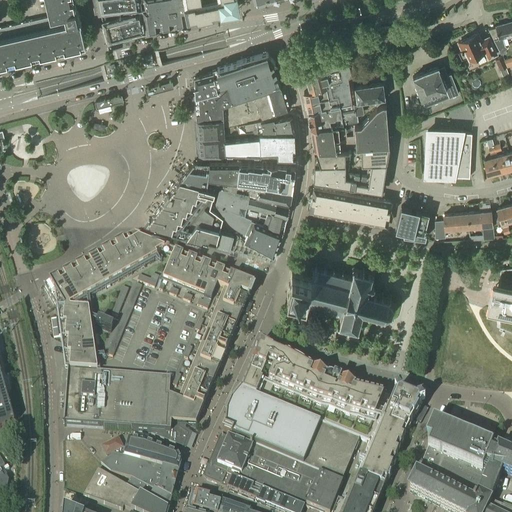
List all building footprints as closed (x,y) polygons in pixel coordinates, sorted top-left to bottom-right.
[(25,0),(19,0),(16,1),(18,11),(28,9),(25,0)] [(74,0),(50,0),(53,14),(67,11),(76,8),(74,0)] [(96,0),(99,13),(100,12),(122,10),(140,8),(138,0),(96,0)] [(138,0),(140,8),(142,8),(146,31),(187,20),(186,12),(185,12),(182,0),(138,0)] [(183,0),(186,12),(187,20),(197,19),(213,15),(222,13),(222,12),(239,9),(237,0),(183,0)] [(0,66),(86,46),(77,8),(76,8),(67,11),(53,14),(0,26),(0,66)] [(122,10),(100,12),(108,41),(146,31),(142,8),(140,8),(122,10)] [(499,39),(494,40),(501,56),(502,56),(507,47),(505,46),(504,45),(503,38),(506,37),(507,38),(511,36),(511,20),(495,26),(495,27),(499,39)] [(389,27),(377,28),(378,35),(390,34),(389,27)] [(462,49),(457,51),(461,59),(467,56),(468,58),(485,50),(488,58),(496,54),(488,37),(481,41),(477,33),(458,42),(462,49)] [(134,42),(117,46),(119,53),(136,49),(134,42)] [(237,62),(212,69),(213,71),(216,84),(224,82),(273,66),(277,64),(267,51),(236,60),(237,62)] [(310,90),(304,91),(308,110),(308,109),(328,106),(355,101),(351,77),(355,74),(350,56),(327,62),(304,68),(310,90)] [(507,66),(502,56),(501,56),(495,59),(500,69),(507,66)] [(273,66),(224,82),(227,92),(277,76),(273,66)] [(438,66),(412,76),(424,106),(425,108),(450,99),(449,97),(458,94),(450,74),(447,75),(442,77),(438,67),(438,66)] [(213,71),(194,76),(195,96),(218,90),(216,84),(213,71)] [(277,76),(227,92),(230,103),(254,95),(280,87),(277,76)] [(171,78),(144,85),(146,95),(174,88),(171,78)] [(218,90),(195,96),(196,119),(223,117),(223,121),(224,121),(224,118),(223,105),(230,103),(227,92),(224,82),(216,84),(218,90)] [(382,82),(355,86),(357,101),(357,102),(361,101),(384,98),(382,82)] [(223,117),(196,119),(199,153),(225,153),(266,154),(266,155),(278,156),(295,156),(294,131),(266,131),(256,131),(256,130),(253,131),(225,133),(223,126),(278,115),(277,111),(289,108),(283,86),(280,87),(254,95),(230,103),(223,105),(224,118),(224,121),(223,121),(223,117)] [(121,91),(94,99),(96,108),(117,103),(123,101),(121,91)] [(343,124),(332,125),(332,127),(345,125),(361,124),(376,107),(385,101),(384,98),(361,101),(363,111),(342,115),(343,124)] [(309,112),(308,113),(310,127),(332,125),(343,124),(342,115),(363,111),(361,101),(357,102),(357,101),(355,101),(328,106),(308,109),(309,112)] [(328,126),(310,127),(314,149),(349,149),(348,147),(389,144),(388,135),(387,126),(387,121),(387,116),(386,104),(385,101),(376,107),(361,124),(345,125),(332,127),(332,125),(328,126)] [(100,126),(99,110),(86,112),(86,115),(81,115),(81,120),(68,121),(69,129),(100,126)] [(278,115),(223,126),(225,133),(253,131),(256,130),(256,131),(266,131),(294,131),(291,115),(278,118),(278,115)] [(501,120),(492,123),(497,136),(506,132),(501,120)] [(27,133),(18,135),(21,145),(60,134),(59,129),(43,133),(41,126),(26,130),(27,133)] [(472,132),(427,130),(425,174),(469,176),(472,132)] [(349,149),(314,149),(314,163),(328,163),(344,163),(344,162),(386,162),(389,144),(348,147),(349,149)] [(490,157),(484,159),(488,174),(501,171),(496,155),(495,151),(494,145),(488,147),(490,157)] [(10,149),(17,171),(25,168),(19,146),(10,149)] [(48,150),(26,155),(30,170),(35,169),(33,159),(50,155),(48,150)] [(511,167),(511,164),(509,152),(496,155),(501,171),(511,167)] [(193,160),(144,225),(266,258),(267,253),(243,240),(236,234),(239,228),(239,227),(235,225),(231,222),(228,218),(224,214),(217,202),(217,200),(217,199),(220,187),(220,186),(222,181),(237,183),(207,179),(201,161),(210,161),(210,160),(193,160)] [(239,162),(210,161),(201,161),(207,179),(237,183),(239,162)] [(237,183),(248,185),(259,186),(262,164),(262,165),(254,164),(254,163),(255,163),(255,162),(248,162),(248,163),(248,165),(240,164),(240,163),(242,163),(242,162),(239,162),(237,183)] [(262,164),(259,186),(260,187),(273,188),(292,191),(295,166),(263,162),(262,164)] [(312,170),(312,171),(312,172),(313,173),(314,174),(314,179),(382,190),(387,162),(386,162),(344,162),(344,163),(328,163),(314,163),(314,167),(313,168),(312,168),(312,169),(312,170)] [(38,198),(43,197),(39,181),(34,182),(38,198)] [(222,181),(220,186),(248,192),(250,187),(247,187),(248,185),(237,183),(222,181)] [(141,207),(159,190),(151,182),(133,199),(141,207)] [(135,194),(139,185),(134,183),(130,192),(135,194)] [(248,185),(247,187),(250,187),(248,192),(256,194),(289,203),(292,191),(260,186),(248,185)] [(220,187),(249,194),(255,196),(256,194),(248,192),(220,186),(220,187)] [(314,186),(309,211),(328,214),(387,226),(392,200),(328,188),(314,186)] [(90,211),(95,210),(88,187),(83,188),(90,211)] [(217,200),(217,202),(224,214),(228,218),(231,222),(235,225),(239,227),(239,228),(246,214),(244,214),(246,208),(249,194),(220,187),(217,199),(217,200)] [(28,212),(37,211),(34,189),(25,190),(28,212)] [(249,194),(246,208),(247,205),(267,210),(268,210),(275,212),(275,211),(287,215),(289,203),(256,194),(255,196),(249,194)] [(48,200),(40,203),(46,226),(55,224),(48,200)] [(511,214),(509,204),(497,208),(501,223),(504,233),(509,232),(506,221),(511,219),(511,214)] [(244,214),(246,214),(253,218),(258,220),(260,214),(265,216),(263,222),(283,230),(286,215),(287,216),(287,215),(275,211),(275,212),(268,210),(267,210),(247,205),(246,208),(244,214)] [(401,205),(395,229),(423,236),(425,229),(429,212),(415,209),(415,212),(410,211),(411,208),(401,205)] [(106,215),(107,222),(104,206),(96,207),(98,216),(106,215)] [(491,210),(468,212),(469,227),(481,225),(483,239),(494,238),(492,224),(491,210)] [(468,212),(455,213),(456,228),(469,227),(468,212)] [(455,213),(443,214),(444,219),(444,229),(456,228),(455,213)] [(239,228),(236,234),(243,240),(267,253),(273,256),(283,230),(263,222),(258,220),(253,218),(246,214),(239,228)] [(41,215),(34,216),(42,249),(49,248),(41,215)] [(96,215),(90,217),(97,242),(103,240),(96,215)] [(444,219),(435,220),(435,237),(445,237),(444,229),(444,219)] [(102,231),(105,239),(126,232),(123,224),(102,231)] [(85,227),(77,229),(83,251),(91,249),(85,227)] [(135,238),(44,290),(57,313),(65,374),(68,374),(167,381),(166,398),(169,399),(169,400),(173,400),(171,428),(185,429),(187,426),(196,426),(219,369),(220,369),(225,357),(224,356),(242,313),(243,313),(248,301),(247,301),(248,299),(249,300),(254,287),(221,273),(135,238)] [(50,250),(39,252),(43,273),(54,270),(50,250)] [(80,257),(78,251),(69,254),(67,250),(52,256),(56,266),(80,257)] [(292,270),(287,289),(306,294),(304,302),(302,301),(302,303),(303,304),(304,304),(304,306),(305,307),(306,304),(313,306),(313,309),(314,309),(315,307),(322,309),(322,311),(323,312),(324,309),(331,311),(331,314),(332,314),(333,312),(341,314),(339,321),(337,322),(338,324),(340,323),(347,324),(347,327),(349,327),(349,325),(356,327),(358,329),(359,328),(358,326),(359,321),(365,322),(366,324),(367,323),(366,322),(368,314),(369,314),(370,311),(376,313),(375,316),(377,316),(378,314),(383,315),(383,318),(385,318),(385,315),(390,312),(392,313),(394,312),(391,310),(393,304),(396,304),(396,302),(393,302),(390,297),(392,295),(390,294),(388,296),(383,295),(383,292),(381,292),(380,294),(375,293),(375,290),(373,289),(373,292),(367,291),(369,285),(371,286),(373,285),(374,282),(373,280),(370,280),(372,274),(374,272),(373,271),(371,272),(363,270),(364,267),(363,267),(362,270),(355,268),(353,265),(352,266),(353,268),(351,276),(343,274),(344,271),(342,271),(341,273),(334,272),(335,269),(333,268),(332,271),(325,269),(326,267),(324,266),(323,269),(316,267),(317,264),(315,264),(314,266),(312,265),(311,267),(313,268),(311,275),(292,270)] [(511,267),(500,269),(500,282),(492,280),(485,308),(500,311),(500,313),(499,326),(511,331),(511,267)] [(241,391),(325,426),(359,440),(369,444),(356,478),(384,489),(406,434),(422,406),(420,400),(401,393),(396,395),(395,397),(356,387),(356,388),(341,381),(340,382),(328,377),(327,377),(313,371),(313,370),(286,355),(286,356),(274,351),(274,350),(261,343),(241,391)] [(0,432),(14,425),(11,412),(10,412),(10,410),(10,409),(2,382),(2,381),(0,378),(1,377),(0,374),(0,432)] [(68,374),(64,426),(118,430),(151,433),(166,434),(167,428),(171,428),(173,400),(169,400),(169,399),(166,398),(167,381),(68,374)] [(325,426),(241,391),(241,392),(240,392),(240,393),(232,402),(225,416),(226,417),(225,429),(224,429),(222,433),(231,437),(230,439),(249,447),(250,445),(252,446),(253,445),(261,449),(341,483),(354,452),(355,452),(359,444),(358,444),(359,440),(325,426)] [(427,440),(430,441),(427,449),(428,450),(482,472),(482,471),(486,473),(486,474),(499,480),(502,472),(511,476),(511,453),(497,448),(496,449),(492,447),(493,446),(435,422),(427,440)] [(186,449),(192,434),(185,429),(171,428),(167,428),(166,434),(151,433),(151,436),(186,449)] [(221,436),(207,467),(233,478),(262,490),(290,502),(305,508),(310,510),(310,508),(319,511),(331,511),(342,483),(341,483),(261,449),(253,445),(252,446),(250,445),(249,447),(230,439),(221,436)] [(118,440),(102,448),(106,457),(122,449),(118,440)] [(122,449),(113,455),(136,461),(140,462),(178,472),(181,463),(180,463),(178,458),(178,457),(159,450),(152,448),(152,447),(151,447),(145,445),(128,442),(126,450),(122,449)] [(428,450),(418,474),(431,480),(430,481),(472,502),(476,494),(490,501),(491,502),(499,480),(486,474),(486,473),(482,471),(482,472),(428,450)] [(113,455),(101,464),(110,473),(131,479),(135,481),(171,500),(178,472),(140,462),(113,455)] [(0,460),(0,507),(3,505),(8,486),(0,472),(5,469),(0,460)] [(204,476),(204,477),(204,478),(205,479),(205,480),(206,480),(225,488),(227,488),(228,487),(229,487),(229,486),(233,478),(207,467),(204,476)] [(98,471),(83,497),(122,511),(124,508),(132,511),(167,511),(171,500),(135,481),(131,479),(126,487),(98,471)] [(415,473),(407,491),(451,511),(511,511),(511,508),(503,505),(502,507),(498,505),(495,511),(493,511),(487,509),(490,501),(476,494),(472,502),(430,481),(431,480),(418,474),(415,473)] [(228,487),(227,488),(228,488),(228,490),(231,491),(256,502),(257,502),(262,490),(233,478),(229,486),(229,487),(228,487)] [(338,503),(334,511),(375,511),(385,489),(384,489),(356,478),(345,506),(338,503)] [(257,502),(257,503),(265,507),(266,506),(279,511),(285,511),(290,502),(262,490),(257,502)] [(221,503),(209,499),(210,498),(196,494),(196,495),(194,494),(193,500),(192,500),(191,507),(190,510),(192,511),(191,511),(192,511),(218,511),(221,504),(221,503)] [(290,502),(285,511),(303,511),(305,508),(290,502)]
